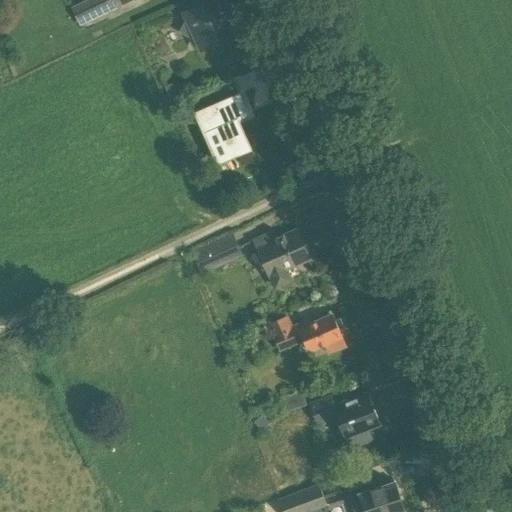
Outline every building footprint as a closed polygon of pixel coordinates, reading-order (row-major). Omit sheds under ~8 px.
[(79,26),(117,8),(113,0),(86,0),(70,7),(79,26)] [(189,17),(202,45),(232,31),(219,1),(204,8),(199,0),(188,0),(177,5),(184,20),(189,17)] [(239,137),(232,121),(245,115),(231,80),(229,81),(230,82),(190,99),(205,132),(219,126),(226,142),(239,137)] [(171,81),(165,84),(171,98),(181,93),(177,85),(171,81)] [(273,231),(252,241),(255,249),(257,248),(273,284),(278,286),(287,282),(289,277),(286,269),(308,259),(296,230),(283,235),(283,234),(275,237),(273,231)] [(243,256),(239,246),(232,233),(190,251),(201,275),(243,256)] [(336,320),(333,314),(312,323),(310,320),(292,328),(287,316),(271,323),(275,333),(273,333),(280,349),(303,339),(308,350),(324,343),(328,352),(346,345),(340,331),(346,328),(341,318),(336,320)] [(283,414),(306,405),(301,391),(278,400),(279,401),(268,405),(273,416),(282,412),(283,414)] [(366,394),(335,407),(332,398),(313,406),(320,423),(339,416),(350,445),(371,437),(367,427),(378,423),(366,394)] [(372,489),(369,483),(324,499),(319,486),(279,500),(283,511),(308,511),(327,505),(328,509),(341,504),(343,511),(396,511),(406,508),(396,480),(372,489)]
